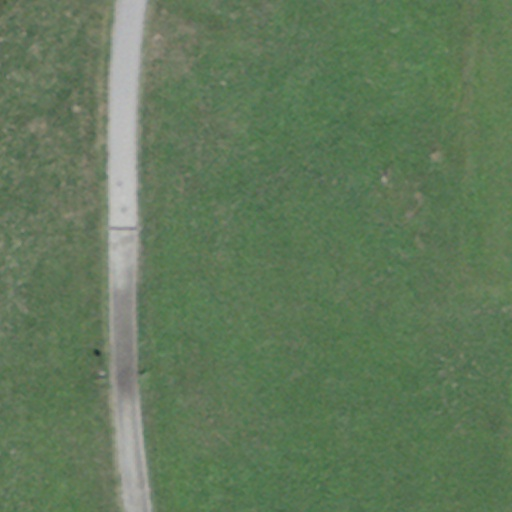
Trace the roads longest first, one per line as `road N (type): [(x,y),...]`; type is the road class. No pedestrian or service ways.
road 1 (track): [(140,511),(120,231)]
road 2 (residential): [(120,231),(135,0)]
